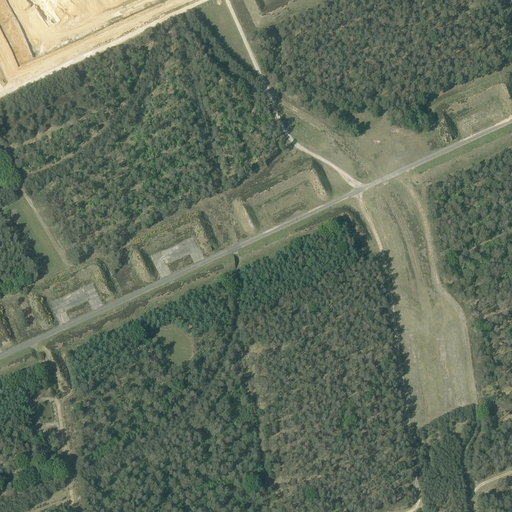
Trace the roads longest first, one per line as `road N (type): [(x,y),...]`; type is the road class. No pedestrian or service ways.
road 1 (track): [(511,120),(0,359)]
road 2 (track): [(511,470),(468,487),(463,454),(476,422),(461,317),(435,277),(424,218),(401,172)]
road 3 (track): [(421,511),(385,265),(354,194)]
road 4 (track): [(359,192),(352,179),(293,141),(226,0)]
road 5 (track): [(0,95),(201,0)]
road 6 (track): [(34,344),(57,405),(74,511)]
